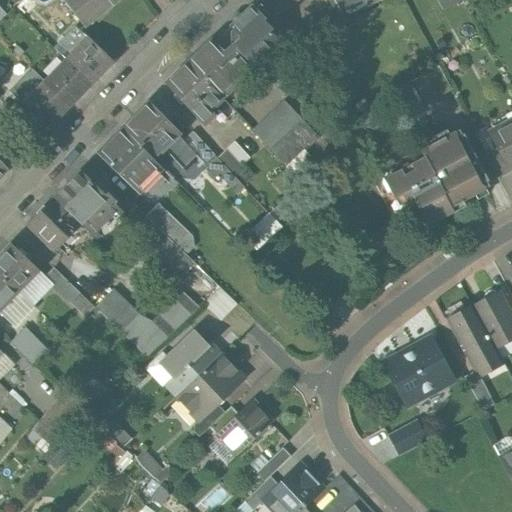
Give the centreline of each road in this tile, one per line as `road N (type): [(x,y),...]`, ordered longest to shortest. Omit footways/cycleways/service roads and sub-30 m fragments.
road 1 (residential): [(332,389),(350,355),(453,266),(511,232)]
road 2 (residential): [(39,165),(213,0)]
road 3 (residential): [(400,511),(333,436),(326,406),(332,389)]
